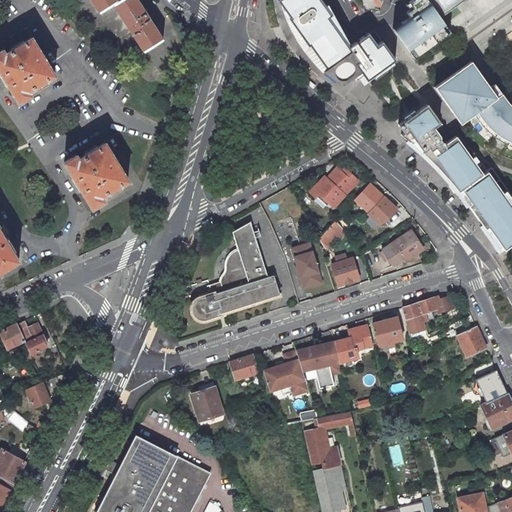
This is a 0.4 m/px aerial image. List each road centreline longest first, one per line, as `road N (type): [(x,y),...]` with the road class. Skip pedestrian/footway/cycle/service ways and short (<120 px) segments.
road 1 (residential): [(112,367),(264,330),(465,264)]
road 2 (tertiary): [(167,237),(228,34)]
road 3 (residential): [(167,237),(350,135)]
road 4 (tertiary): [(38,511),(112,367)]
road 5 (residential): [(228,34),(350,135)]
road 6 (tertiary): [(112,367),(167,237)]
